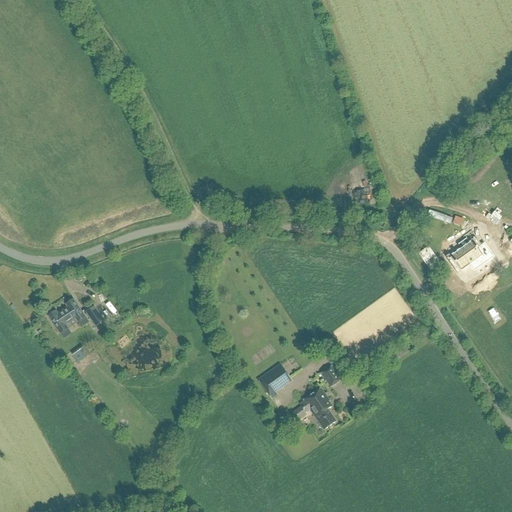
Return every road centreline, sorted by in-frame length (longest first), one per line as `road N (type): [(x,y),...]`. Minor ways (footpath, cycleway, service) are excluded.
road 1 (unclassified): [(511,428),(398,257),(374,237),(187,225),(58,261),(0,248)]
road 2 (track): [(381,242),(511,122)]
